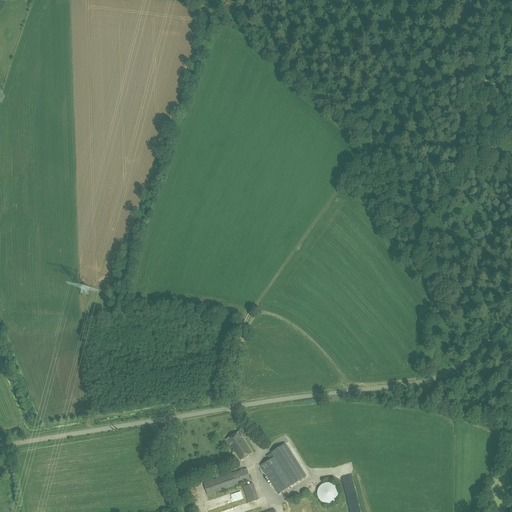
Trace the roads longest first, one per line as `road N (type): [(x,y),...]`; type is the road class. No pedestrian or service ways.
road 1 (unclassified): [(168,417),(428,380),(456,368),(511,320)]
road 2 (unclassified): [(0,445),(168,417)]
